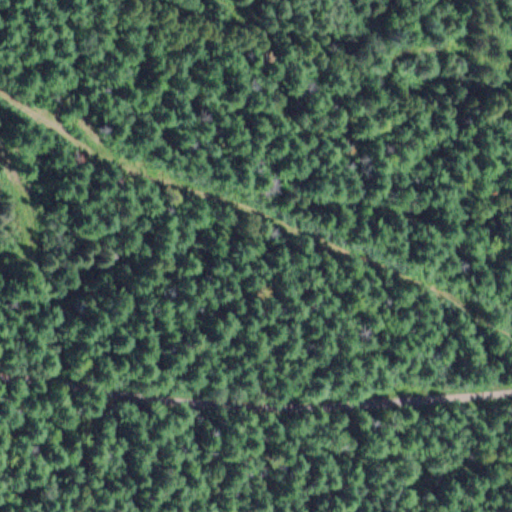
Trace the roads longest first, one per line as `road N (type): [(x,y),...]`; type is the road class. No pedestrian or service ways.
road 1 (track): [(0,93),(71,147),(287,222),(511,334)]
road 2 (track): [(511,396),(292,395),(0,373)]
